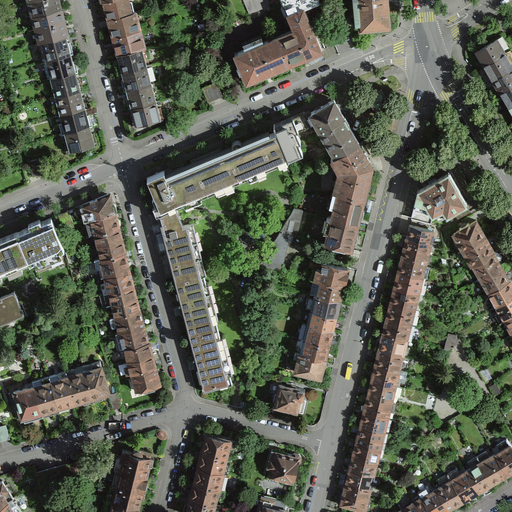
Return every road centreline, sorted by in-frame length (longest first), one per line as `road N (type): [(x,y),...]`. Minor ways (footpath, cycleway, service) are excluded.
road 1 (tertiary): [(331,444),(429,41)]
road 2 (residential): [(429,41),(124,167)]
road 3 (residential): [(184,408),(124,167)]
road 4 (residential): [(184,408),(0,462)]
road 5 (primary): [(429,41),(511,194)]
road 6 (residential): [(124,167),(80,0)]
road 7 (residential): [(331,444),(184,408)]
road 8 (residential): [(124,167),(0,215)]
